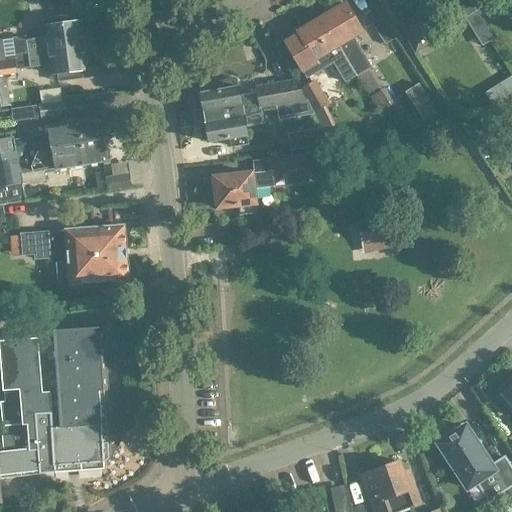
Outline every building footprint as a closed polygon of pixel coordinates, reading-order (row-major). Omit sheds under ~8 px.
[(476,11),(469,0),(439,0),(446,10),(456,3),(465,17),(476,11)] [(469,0),(476,11),(485,4),(482,0),(469,0)] [(333,13),(322,20),(356,77),(370,69),(352,39),(363,32),(346,5),(344,7),(342,2),(331,9),(333,13)] [(414,55),(434,43),(415,12),(395,24),(414,55)] [(25,37),(11,38),(13,56),(84,46),(80,22),(75,23),(74,15),(50,18),(51,26),(44,27),(45,38),(25,40),(25,37)] [(395,39),(383,19),(371,26),(384,46),(395,39)] [(298,34),(300,37),(287,44),(308,79),(335,63),(347,83),(356,77),(322,20),(298,34)] [(82,79),(81,71),(87,70),(84,46),(13,56),(8,57),(8,59),(5,60),(0,60),(0,100),(1,106),(2,108),(9,107),(6,79),(17,78),(16,70),(51,66),(52,74),(57,74),(58,82),(82,79)] [(511,76),(499,86),(507,99),(510,97),(511,99),(511,76)] [(201,95),(205,119),(261,109),(258,93),(240,97),(239,87),(238,87),(236,80),(220,83),(222,91),(201,95)] [(328,105),(315,81),(302,88),(315,112),(328,105)] [(258,93),(261,109),(261,110),(308,102),(297,82),(257,89),(258,93)] [(40,119),(65,116),(63,102),(38,105),(40,119)] [(261,110),(261,109),(205,119),(210,144),(231,140),(232,148),(248,146),(246,137),(247,137),(246,129),(264,126),(261,110)] [(35,151),(106,140),(103,119),(96,120),(95,118),(48,126),(49,135),(14,141),(13,138),(0,140),(0,155),(34,149),(35,151)] [(321,146),(318,131),(289,137),(292,152),(321,146)] [(110,160),(106,140),(35,151),(34,149),(0,155),(0,206),(24,203),(20,176),(103,163),(103,161),(110,160)] [(254,204),(252,191),(287,187),(286,179),(318,175),(316,155),(285,158),(285,160),(268,162),(268,163),(254,164),(255,174),(213,179),(216,209),(237,206),(238,215),(253,214),(252,204),(254,204)] [(334,199),(336,224),(352,223),(349,197),(334,199)] [(358,223),(360,234),(364,255),(388,250),(382,218),(358,223)] [(51,257),(67,256),(70,285),(127,281),(123,228),(49,233),(49,232),(19,234),(21,257),(34,256),(34,261),(51,259),(51,257)] [(105,469),(104,463),(109,459),(115,453),(122,439),(124,431),(123,423),(121,415),(116,408),(110,401),(107,395),(105,389),(100,329),(54,332),(55,334),(41,334),(41,341),(25,342),(25,341),(9,343),(8,342),(0,342),(0,363),(3,392),(3,391),(4,402),(0,401),(0,427),(1,427),(3,451),(0,450),(0,479),(1,480),(1,478),(105,469)] [(511,386),(501,397),(511,408),(511,386)] [(443,442),(438,444),(467,488),(494,471),(506,490),(511,485),(511,469),(504,457),(491,466),(465,427),(453,435),(450,431),(440,438),(443,442)] [(398,463),(370,473),(359,477),(372,511),(395,511),(417,504),(409,481),(405,483),(398,463)]
